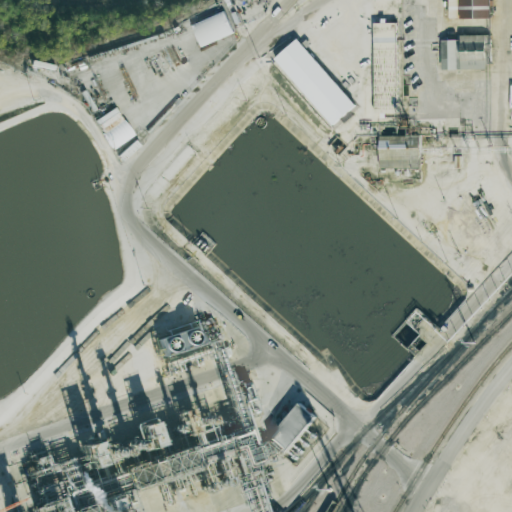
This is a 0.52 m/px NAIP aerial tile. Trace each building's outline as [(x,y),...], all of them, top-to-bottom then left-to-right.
[(491,0),(448,0),(449,19),(491,18),(491,0)] [(200,47),(233,32),(224,10),(191,25),(200,47)] [(395,22),(373,23),(373,48),(396,47),(395,22)] [(441,70),(490,68),(489,35),(459,35),(459,40),(440,40),(441,70)] [(332,125),(355,106),(298,38),(274,58),(332,125)] [(379,168),(419,168),(419,136),(379,136),(379,168)] [(269,439),(286,453),(316,417),(299,403),(269,439)] [(11,471),(15,482),(25,478),(21,467),(11,471)]
